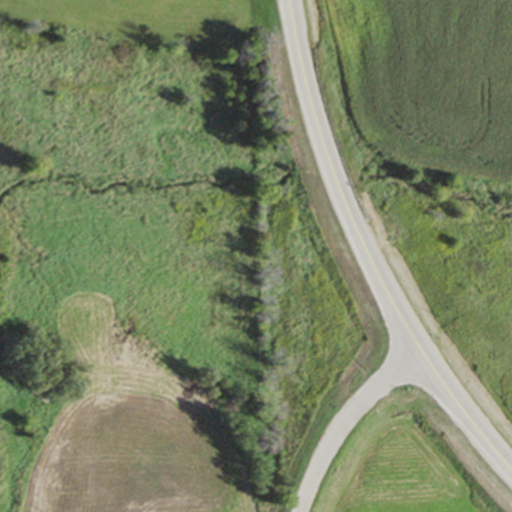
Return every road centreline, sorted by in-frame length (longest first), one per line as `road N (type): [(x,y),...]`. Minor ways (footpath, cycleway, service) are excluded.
road 1 (secondary): [(511,474),(412,352),(362,260),(315,135),(285,0)]
road 2 (residential): [(412,352),(356,408),(297,511)]
